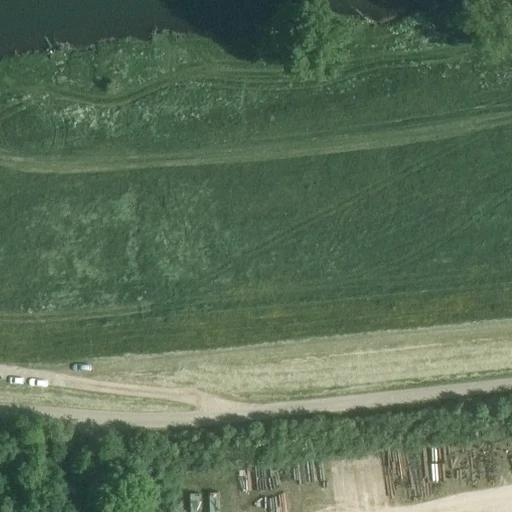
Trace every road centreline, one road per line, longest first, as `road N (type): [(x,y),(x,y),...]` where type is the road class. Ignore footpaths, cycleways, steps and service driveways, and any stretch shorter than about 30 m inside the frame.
road 1 (unclassified): [(0,415),(198,421),(511,388)]
road 2 (track): [(0,373),(201,399),(225,419)]
